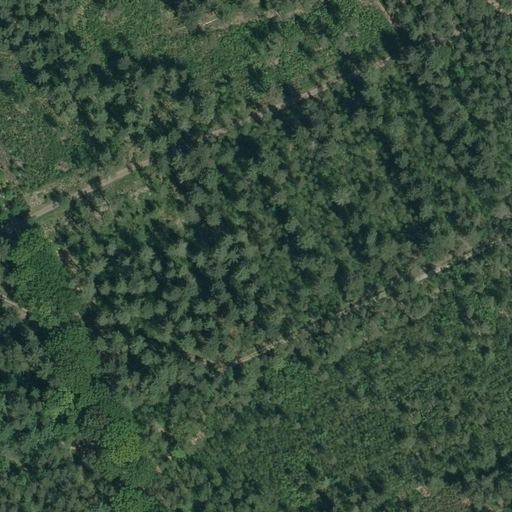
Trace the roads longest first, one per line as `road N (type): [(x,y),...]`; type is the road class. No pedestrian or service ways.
road 1 (track): [(0,226),(504,14)]
road 2 (track): [(106,424),(511,235)]
road 3 (track): [(144,511),(0,196)]
road 4 (track): [(0,296),(38,319),(232,366)]
